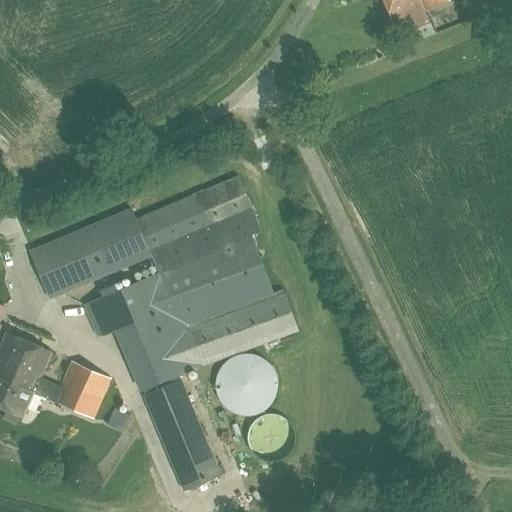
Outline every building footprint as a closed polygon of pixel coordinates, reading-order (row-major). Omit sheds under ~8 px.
[(384,0),(394,23),(397,22),(401,31),(429,20),(425,10),(449,0),(384,0)] [(120,326),(146,388),(301,331),(283,290),(275,293),(253,235),(262,231),(239,177),(137,219),(132,207),(29,249),(50,299),(153,257),(159,271),(117,290),(115,284),(101,290),(103,296),(85,305),(98,335),(120,326)] [(0,407),(23,418),(35,392),(41,378),(52,352),(8,332),(0,349),(0,407)] [(217,387),(217,390),(217,392),(218,395),(219,397),(220,400),(222,402),(224,404),(225,406),(227,408),(230,410),(232,412),(234,413),(237,414),(240,415),(242,415),(245,416),(248,416),(250,416),(253,415),(256,415),(259,414),(261,413),(263,411),(266,410),(268,408),(270,406),(272,404),(273,402),(275,400),(276,397),(277,395),(278,392),(278,389),(279,387),(279,384),(279,381),(278,378),(278,376),(277,373),(276,371),(274,368),(273,366),(271,364),(269,362),(267,360),(265,359),(263,357),(260,356),(258,355),(255,354),(253,354),(250,354),(247,353),(245,354),(242,354),(239,355),(237,355),(234,356),(232,358),(230,359),(228,361),(226,363),(224,365),(222,367),(221,369),(219,371),(218,374),(218,376),(217,379),(217,382),(216,384),(217,387)] [(74,365),(56,406),(94,423),(111,382),(74,365)] [(143,395),(184,491),(222,474),(181,379),(143,395)] [(108,425),(124,432),(132,415),(115,408),(108,425)]
